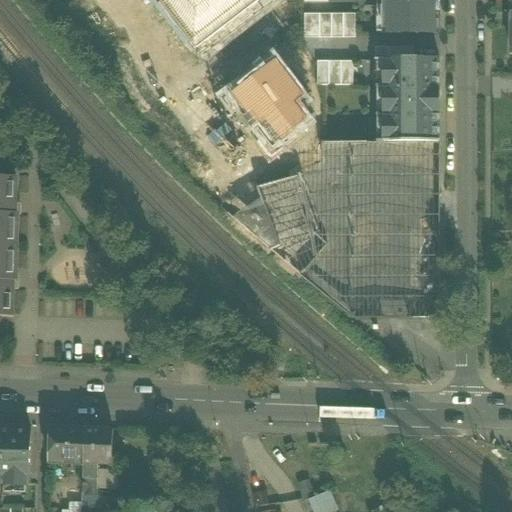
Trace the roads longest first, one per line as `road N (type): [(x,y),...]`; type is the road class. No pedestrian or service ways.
road 1 (secondary): [(0,393),(470,412)]
road 2 (residential): [(468,0),(470,412)]
